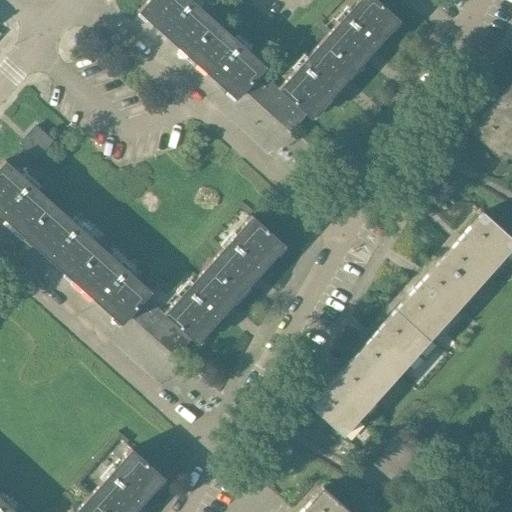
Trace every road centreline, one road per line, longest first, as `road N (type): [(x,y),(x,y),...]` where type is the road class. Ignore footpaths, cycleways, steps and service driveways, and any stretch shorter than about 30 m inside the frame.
road 1 (residential): [(342,231),(72,0)]
road 2 (residential): [(218,451),(0,255)]
road 3 (residential): [(481,0),(342,231)]
road 4 (residential): [(342,231),(218,451)]
